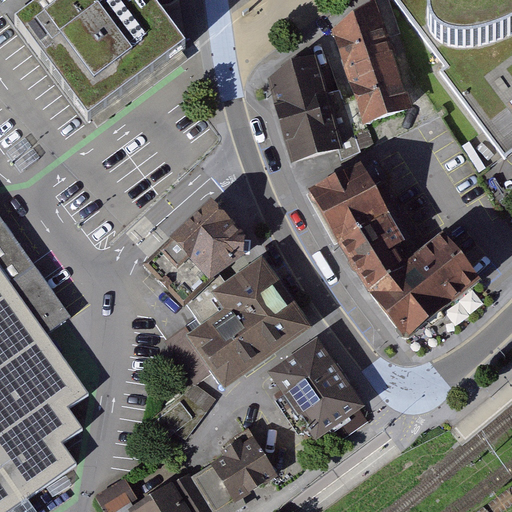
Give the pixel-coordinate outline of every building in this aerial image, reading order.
[(89,127),(189,53),(149,0),(40,0),(44,5),(14,27),(89,127)] [(511,0),(396,0),(447,68),(440,73),(503,157),(511,150),(511,0)] [(371,1),(326,33),(358,128),(408,111),(371,1)] [(314,56),(265,79),(288,165),(339,152),(314,56)] [(354,166),(302,196),(328,242),(377,215),(381,213),(354,166)] [(176,305),(246,245),(214,207),(144,267),(176,305)] [(377,215),(328,242),(364,296),(405,263),(377,215)] [(0,511),(4,511),(73,465),(59,445),(78,432),(64,411),(84,397),(44,340),(55,333),(70,322),(30,263),(27,265),(0,227),(0,511)] [(405,263),(364,296),(402,343),(474,284),(436,238),(405,263)] [(221,391),(306,331),(258,263),(209,298),(220,313),(182,340),(174,328),(157,341),(188,385),(206,371),(221,391)] [(359,408),(313,344),(264,379),(310,443),(359,408)] [(190,420),(177,404),(150,426),(163,442),(190,420)] [(274,476),(246,435),(201,465),(230,506),(274,476)] [(207,511),(185,475),(125,511),(207,511)] [(95,500),(102,511),(116,511),(134,501),(123,483),(95,500)]
